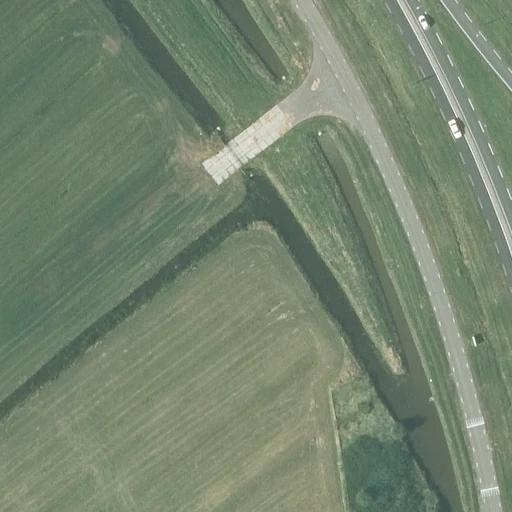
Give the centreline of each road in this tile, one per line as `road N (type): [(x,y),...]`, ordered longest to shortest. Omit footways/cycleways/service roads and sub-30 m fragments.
road 1 (unclassified): [(491,511),(427,265),(344,78),(297,0)]
road 2 (primary): [(389,0),(459,141),(511,279)]
road 3 (primary): [(511,221),(409,0)]
road 4 (track): [(344,78),(207,176)]
